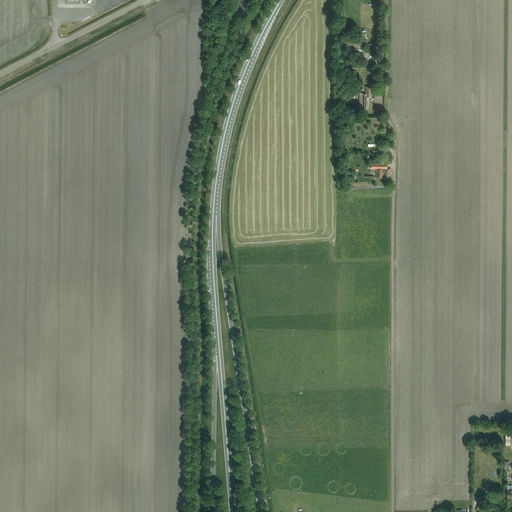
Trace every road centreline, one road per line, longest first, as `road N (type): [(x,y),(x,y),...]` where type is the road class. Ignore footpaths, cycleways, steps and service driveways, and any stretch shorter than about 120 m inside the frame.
road 1 (unclassified): [(190,511),(192,188),(244,0)]
road 2 (trunk): [(260,511),(214,189)]
road 3 (trunk): [(214,189),(235,95),(281,0)]
road 4 (trunk): [(232,511),(215,318)]
road 5 (trunk): [(215,318),(212,511)]
road 6 (unclassified): [(0,74),(142,0)]
road 7 (trunk): [(215,318),(214,189)]
